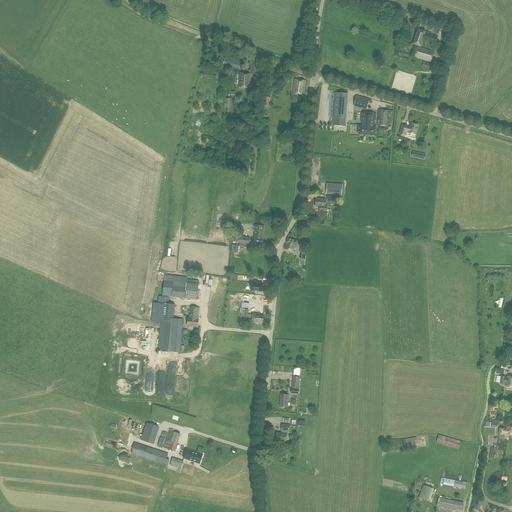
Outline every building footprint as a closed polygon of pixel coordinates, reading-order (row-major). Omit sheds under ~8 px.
[(425,33),(426,31),(418,29),(413,44),(421,47),(423,40),(436,44),(438,37),(425,33)] [(431,62),(434,52),(417,47),(414,57),(431,62)] [(223,65),(240,69),(242,61),(225,56),(224,61),(221,60),(219,69),(222,70),(223,65)] [(250,73),(257,75),(259,66),(251,65),(250,73)] [(251,75),(240,73),(238,88),(249,89),(251,75)] [(306,81),(295,80),(293,94),(304,95),(306,81)] [(366,109),(369,99),(356,96),(354,106),(356,106),(357,104),(364,106),(364,108),(366,109)] [(232,105),(232,98),(225,98),(224,108),(227,109),(227,112),(232,113),(232,105)] [(335,108),(334,118),(346,119),(347,108),(335,108)] [(378,126),(389,127),(389,116),(394,117),(394,111),(379,110),(378,126)] [(359,135),(376,136),(377,128),(375,128),(376,114),(361,114),(361,127),(359,127),(359,135)] [(334,118),(334,125),(345,126),(346,119),(334,118)] [(416,135),(419,124),(410,122),(409,126),(401,124),(399,134),(406,136),(406,132),(416,135)] [(342,184),(327,183),(326,186),(326,194),(339,195),(341,195),(342,184)] [(325,206),(326,199),(316,198),(315,206),(320,206),(320,210),(326,211),(327,206),(325,206)] [(264,226),(256,225),(254,238),(262,239),(264,226)] [(247,244),(249,244),(250,237),(239,236),(238,243),(241,243),(240,246),(246,247),(247,244)] [(296,247),(297,240),(287,238),(285,249),(293,251),(294,246),(296,247)] [(161,323),(158,350),(180,352),(183,319),(173,318),(175,304),(168,303),(169,296),(197,299),(198,284),(187,282),(187,277),(165,275),(164,280),(162,297),(158,297),(157,304),(153,304),(151,322),(161,323)] [(250,290),(262,291),(263,283),(251,282),(250,290)] [(187,325),(197,326),(198,319),(197,319),(199,308),(190,307),(189,318),(188,317),(187,325)] [(507,386),(511,386),(511,375),(508,375),(507,377),(505,377),(505,376),(501,376),(501,382),(505,383),(505,382),(507,383),(507,386)] [(289,395),(280,394),(279,406),(287,406),(289,395)] [(160,428),(147,423),(141,441),(154,445),(160,428)] [(289,431),(290,425),(282,424),(281,430),(282,430),(282,433),(277,433),(276,440),(277,440),(277,442),(286,443),(286,434),(288,434),(288,431),(289,431)] [(506,433),(511,433),(511,425),(507,425),(507,428),(505,428),(505,427),(500,427),(499,432),(504,433),(504,432),(506,433)] [(181,434),(169,429),(168,434),(166,439),(164,449),(176,452),(181,434)] [(439,434),(436,443),(458,449),(462,441),(439,434)] [(166,439),(161,438),(158,447),(164,449),(166,439)] [(403,439),(404,450),(417,448),(416,438),(403,439)] [(167,459),(168,454),(134,443),(131,453),(165,464),(167,459)] [(200,464),(203,454),(187,449),(183,458),(200,464)] [(118,457),(127,461),(129,457),(120,453),(118,457)] [(170,465),(181,469),(183,461),(172,458),(170,465)] [(443,478),(442,484),(465,489),(466,482),(443,478)] [(424,486),(420,497),(429,500),(433,489),(424,486)] [(439,497),(437,505),(461,510),(463,502),(439,497)]
